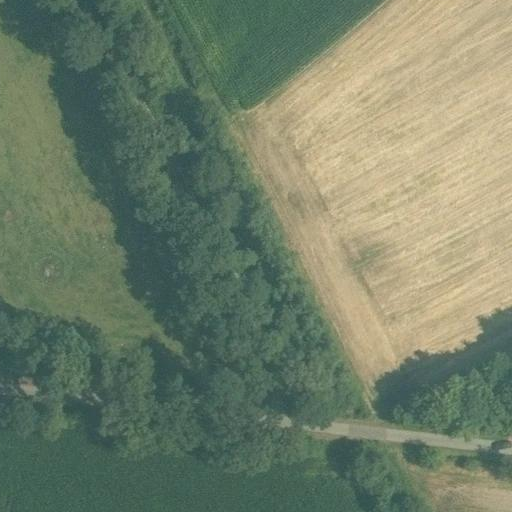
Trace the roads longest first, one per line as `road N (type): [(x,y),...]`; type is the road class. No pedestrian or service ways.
road 1 (unclassified): [(511,449),(0,389)]
road 2 (track): [(285,423),(281,376),(266,339),(89,0)]
